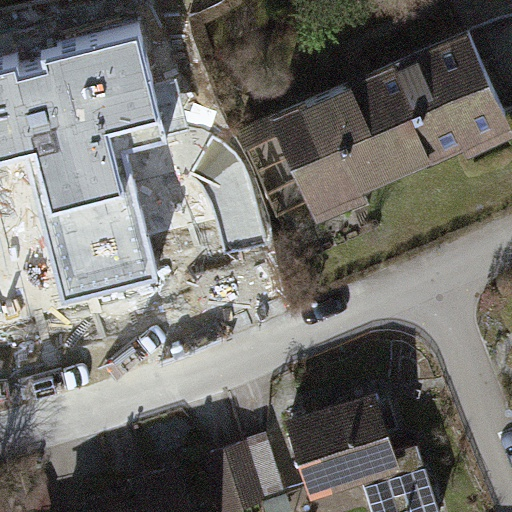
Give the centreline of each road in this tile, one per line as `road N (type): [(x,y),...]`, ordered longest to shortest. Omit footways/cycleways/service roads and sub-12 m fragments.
road 1 (residential): [(0,439),(239,356),(432,274)]
road 2 (residential): [(432,274),(511,478)]
